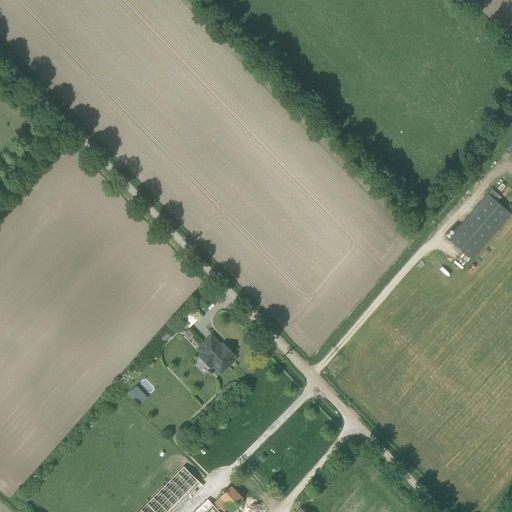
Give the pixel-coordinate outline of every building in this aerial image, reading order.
[(487,194),(448,239),(471,259),(510,214),(487,194)] [(189,340),(193,336),(186,328),(182,333),(189,340)] [(221,372),(233,360),(231,358),(234,355),(224,344),(221,346),(211,336),(198,349),(202,353),(199,356),(210,367),(213,364),(221,372)] [(135,384),(128,392),(140,403),(147,395),(135,384)] [(203,485),(200,483),(183,466),(147,503),(155,511),(170,511),(194,489),(197,492),(203,485)] [(208,499),(194,511),(223,511),(228,507),(230,509),(242,498),(231,486),(219,498),(220,499),(213,505),(208,499)] [(155,511),(147,503),(137,511),(155,511)]
